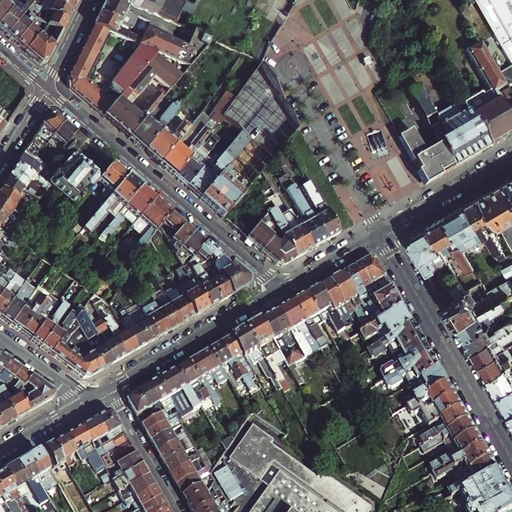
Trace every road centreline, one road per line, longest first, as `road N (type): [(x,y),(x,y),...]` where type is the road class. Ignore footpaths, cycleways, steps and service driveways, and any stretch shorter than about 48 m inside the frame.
road 1 (residential): [(282,288),(44,89)]
road 2 (residential): [(380,231),(511,460)]
road 3 (tertiary): [(282,288),(109,387)]
road 4 (residential): [(294,75),(380,231)]
road 5 (tertiary): [(511,155),(380,231)]
road 6 (residential): [(179,511),(109,387)]
